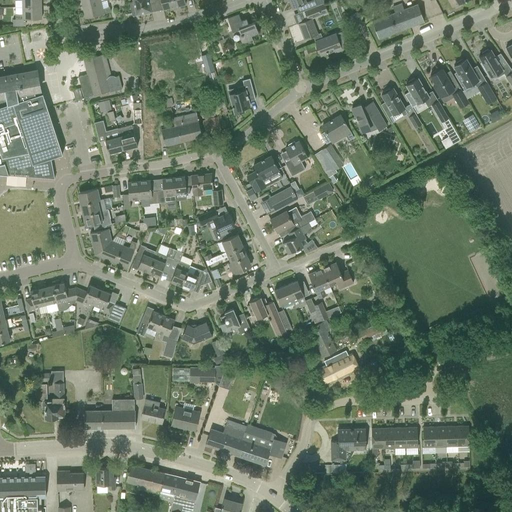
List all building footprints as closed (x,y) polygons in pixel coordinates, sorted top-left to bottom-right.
[(150,0),(132,0),(133,2),(129,3),(132,16),(136,15),(144,13),(144,14),(151,12),(148,1),(150,0)] [(153,0),(154,1),(157,0),(160,0),(163,10),(170,8),(171,10),(175,9),(172,0),(153,0)] [(172,0),(175,9),(179,8),(178,6),(186,4),(184,0),(172,0)] [(283,0),(285,2),(289,0),(292,9),(296,7),(298,13),(304,11),(316,6),(316,5),(314,0),(312,0),(306,2),(306,1),(306,0),(283,0)] [(101,2),(82,6),(85,18),(111,12),(109,7),(102,9),(101,2)] [(393,8),(395,13),(372,22),(378,39),(424,22),(417,5),(404,10),(402,4),(393,8)] [(307,20),(298,24),(304,40),(313,37),(316,45),(315,46),(318,52),(319,52),(320,55),(333,50),(334,53),(349,48),(345,36),(338,39),(336,34),(322,39),(320,33),(317,34),(311,19),(322,15),(321,15),(318,5),(316,6),(304,11),(307,20)] [(41,7),(22,8),(22,14),(15,14),(15,20),(41,19),(41,7)] [(351,15),(356,25),(362,22),(357,12),(351,15)] [(239,37),(242,44),(252,40),(251,36),(258,33),(254,22),(248,25),(246,20),(241,22),(239,15),(227,19),(232,33),(239,30),(241,36),(239,37)] [(218,28),(216,23),(206,26),(209,32),(218,28)] [(483,55),(479,57),(482,62),(481,63),(480,63),(488,77),(488,76),(489,75),(490,75),(494,72),(496,75),(498,77),(504,74),(505,77),(511,86),(511,70),(507,64),(501,68),(490,50),(489,51),(488,49),(482,53),(483,55)] [(87,75),(79,77),(84,97),(92,95),(93,95),(122,88),(119,76),(111,78),(104,55),(84,60),(87,75)] [(457,72),(454,74),(464,91),(474,85),(473,83),(478,80),(466,59),(463,61),(462,59),(456,63),(457,65),(454,67),(457,72)] [(0,174),(8,175),(9,176),(10,169),(24,166),(25,177),(55,179),(51,158),(62,154),(47,108),(41,90),(40,90),(37,75),(36,69),(36,70),(0,76),(0,174)] [(433,86),(440,98),(450,92),(460,108),(469,103),(452,74),(447,77),(442,69),(437,72),(436,71),(432,73),(432,75),(430,76),(435,85),(433,86)] [(242,81),(244,86),(237,88),(238,92),(229,95),(232,106),(232,108),(233,108),(234,114),(244,111),(243,108),(250,106),(248,98),(254,96),(250,78),(242,81)] [(406,85),(409,91),(404,94),(412,107),(429,97),(418,78),(415,80),(414,79),(408,82),(409,84),(406,85)] [(477,87),(487,104),(487,105),(496,99),(486,82),(477,87)] [(384,94),(381,95),(385,102),(380,105),(388,118),(400,111),(403,116),(407,114),(404,108),(399,100),(400,100),(397,95),(393,88),(390,90),(390,89),(388,90),(385,91),(383,93),(384,94)] [(143,124),(142,91),(132,93),(133,124),(143,124)] [(111,110),(109,100),(98,102),(100,112),(111,110)] [(431,105),(442,122),(448,118),(438,101),(431,105)] [(352,109),(355,118),(356,117),(361,129),(368,127),(370,132),(377,129),(379,131),(386,126),(372,102),(364,106),(365,107),(362,108),(360,104),(352,109)] [(161,130),(163,136),(165,145),(202,137),(196,113),(172,119),(174,127),(161,130)] [(409,117),(415,128),(422,124),(415,113),(409,117)] [(204,117),(205,120),(202,121),(206,135),(221,131),(221,129),(226,127),(224,121),(219,123),(217,117),(214,118),(213,116),(209,117),(208,116),(204,117)] [(325,131),(321,134),(326,144),(331,141),(332,143),(345,135),(348,141),(353,138),(350,132),(346,124),(341,116),(322,126),(325,131)] [(464,123),(470,132),(479,126),(474,117),(464,123)] [(103,121),(94,123),(96,132),(99,142),(105,140),(108,154),(123,150),(119,137),(117,129),(106,132),(103,121)] [(131,125),(117,129),(119,137),(123,150),(137,146),(135,136),(134,133),(133,133),(131,125)] [(451,126),(446,129),(444,130),(448,137),(441,141),(445,148),(459,140),(451,126)] [(291,160),(285,163),(292,176),(305,169),(301,161),(307,157),(303,150),(299,141),(295,143),(294,141),(288,145),(289,147),(285,148),(291,160)] [(316,154),(326,169),(340,160),(330,145),(316,154)] [(256,171),(247,177),(251,185),(252,184),(256,192),(266,187),(263,182),(269,176),(278,170),(271,156),(253,166),(256,171)] [(201,190),(213,189),(211,174),(191,176),(192,191),(193,191),(193,195),(202,194),(201,190)] [(185,176),(173,178),(175,195),(186,193),(185,176)] [(371,176),(362,181),(367,190),(376,185),(371,176)] [(163,190),(157,191),(158,202),(175,200),(175,195),(173,178),(162,179),(163,190)] [(150,180),(138,181),(140,198),(149,197),(150,203),(158,202),(157,191),(151,191),(150,180)] [(140,198),(138,181),(127,183),(128,194),(122,195),(124,210),(130,209),(129,199),(140,198)] [(328,183),(314,191),(318,198),(332,191),(328,183)] [(268,198),(275,210),(297,199),(297,198),(294,192),(291,186),(268,198)] [(80,192),(83,204),(100,200),(97,188),(80,192)] [(300,188),(294,192),(297,198),(303,194),(300,188)] [(212,191),(214,205),(223,205),(221,190),(212,191)] [(339,204),(334,195),(328,198),(333,208),(339,204)] [(80,204),(83,215),(105,210),(105,209),(103,200),(100,200),(83,204),(80,204)] [(296,222),(299,227),(314,220),(313,219),(314,219),(310,211),(299,217),(294,208),(270,221),(277,233),(293,224),(296,222)] [(105,210),(83,215),(85,226),(93,224),(94,227),(99,226),(100,228),(106,227),(106,225),(111,224),(108,209),(105,209),(105,210)] [(206,214),(197,218),(201,226),(213,220),(216,227),(211,229),(216,241),(226,237),(225,233),(228,232),(227,230),(234,226),(228,212),(218,217),(215,210),(206,214)] [(314,220),(299,227),(288,234),(291,239),(282,243),(288,255),(303,247),(300,241),(305,238),(302,233),(311,229),(311,227),(316,224),(314,220)] [(127,236),(127,234),(130,228),(125,226),(121,234),(127,236)] [(90,233),(95,255),(100,251),(111,242),(108,229),(90,233)] [(221,241),(226,251),(242,244),(237,234),(221,241)] [(95,255),(116,263),(122,247),(111,242),(100,251),(95,255)] [(122,247),(116,263),(127,268),(137,244),(131,242),(128,249),(122,247)] [(228,256),(230,262),(246,255),(242,244),(226,251),(212,258),(205,261),(207,265),(228,256)] [(137,268),(148,273),(154,259),(153,259),(144,255),(146,248),(140,245),(135,258),(140,261),(137,268)] [(168,272),(173,259),(176,251),(170,249),(167,256),(156,252),(153,259),(154,259),(148,273),(159,277),(162,270),(168,272)] [(246,255),(230,262),(228,263),(233,274),(249,268),(248,264),(250,263),(246,255)] [(170,282),(181,286),(187,272),(186,272),(189,265),(173,259),(168,272),(173,274),(170,282)] [(336,263),(322,268),(330,285),(336,283),(339,289),(353,283),(348,270),(340,273),(336,263)] [(330,285),(322,268),(308,274),(315,292),(316,291),(319,299),(326,296),(325,294),(332,291),(329,286),(330,285)] [(217,269),(211,272),(214,280),(218,279),(221,277),(217,269)] [(187,272),(181,286),(183,287),(182,289),(187,291),(188,289),(192,291),(195,283),(201,285),(212,282),(208,272),(200,270),(197,277),(187,272)] [(297,281),(286,285),(292,301),(304,296),(297,281)] [(75,302),(75,301),(76,288),(68,290),(67,285),(64,285),(64,283),(52,286),(58,310),(64,309),(66,308),(68,307),(69,305),(71,304),(72,303),(75,302)] [(47,313),(58,310),(52,286),(46,287),(45,285),(41,286),(45,305),(47,313)] [(87,303),(93,306),(101,287),(97,285),(96,288),(89,285),(86,292),(76,288),(75,301),(86,305),(87,303)] [(292,301),(286,285),(274,290),(281,306),(292,301)] [(38,307),(45,305),(41,286),(36,287),(37,289),(30,291),(31,298),(25,300),(28,312),(39,309),(38,307)] [(101,287),(93,306),(100,309),(99,311),(110,315),(114,304),(108,301),(111,294),(105,291),(105,289),(101,287)] [(285,329),(277,312),(273,301),(267,304),(265,298),(261,300),(260,297),(257,299),(256,298),(252,300),(253,300),(249,302),(250,305),(247,306),(251,316),(254,315),(256,320),(260,318),(261,319),(264,317),(264,316),(267,315),(268,318),(268,319),(269,321),(276,337),(286,333),(285,329)] [(320,320),(314,305),(311,298),(305,300),(315,323),(321,321),(320,320)] [(382,298),(374,301),(376,307),(384,304),(382,298)] [(321,302),(314,305),(320,320),(328,317),(321,302)] [(220,317),(222,323),(220,324),(224,333),(237,327),(240,334),(250,330),(243,313),(236,316),(233,309),(224,313),(225,315),(220,317)] [(283,309),(277,312),(285,329),(291,327),(283,309)] [(146,328),(157,332),(164,315),(153,311),(150,319),(143,317),(138,328),(136,333),(142,336),(145,331),(146,328)] [(164,315),(157,332),(163,334),(161,340),(166,342),(162,355),(172,358),(177,341),(180,328),(172,326),(175,320),(164,315)] [(52,336),(64,334),(62,318),(50,319),(52,336)] [(358,330),(363,339),(385,328),(380,319),(358,330)] [(183,334),(181,339),(187,342),(187,340),(193,342),(204,337),(205,339),(212,336),(210,331),(206,322),(196,326),(196,325),(190,325),(191,326),(187,325),(183,334)] [(310,334),(322,358),(336,351),(324,327),(310,334)] [(7,331),(0,332),(0,345),(1,345),(0,343),(10,341),(7,331)] [(144,347),(143,354),(149,355),(151,348),(144,347)] [(326,362),(327,365),(317,370),(325,385),(359,369),(350,351),(326,362)] [(379,364),(370,369),(373,376),(383,371),(379,364)] [(190,367),(190,382),(198,382),(198,380),(214,381),(214,368),(190,367)] [(133,384),(134,399),(143,398),(142,383),(141,383),(140,369),(132,370),(132,375),(133,375),(133,384)] [(41,382),(51,381),(50,373),(41,373),(41,382)] [(219,385),(229,389),(233,376),(223,373),(219,385)] [(46,384),(35,384),(35,397),(40,397),(40,402),(43,402),(43,409),(45,409),(45,419),(47,419),(48,420),(51,420),(52,419),(58,419),(58,417),(64,417),(64,406),(63,383),(54,383),(54,398),(52,398),(52,402),(47,402),(46,393),(46,384)] [(84,411),(84,418),(84,428),(135,428),(135,399),(112,399),(112,411),(84,411)] [(145,400),(141,418),(161,423),(165,410),(157,408),(159,403),(145,400)] [(171,426),(195,431),(200,412),(176,406),(171,426)] [(281,458),(286,443),(273,438),(272,442),(225,426),(223,433),(211,429),(205,445),(265,465),(268,454),(281,458)] [(445,426),(434,427),(435,447),(446,447),(445,426)] [(457,426),(445,426),(446,447),(457,446),(457,426)] [(468,426),(457,426),(457,446),(469,446),(468,426)] [(417,427),(405,428),(406,448),(417,447),(417,427)] [(435,447),(434,427),(423,427),(423,447),(435,447)] [(383,448),(383,428),(371,428),(372,449),(383,448)] [(394,428),(383,428),(383,448),(394,448),(394,428)] [(405,428),(394,428),(394,448),(406,448),(405,428)] [(330,442),(331,460),(345,459),(345,449),(366,449),(365,429),(337,429),(338,441),(330,442)] [(127,474),(125,482),(139,485),(138,488),(146,490),(147,490),(148,491),(160,493),(160,490),(172,493),(176,476),(164,473),(153,470),(130,465),(127,474)] [(108,485),(108,489),(115,489),(114,477),(112,477),(112,468),(96,468),(96,485),(108,485)] [(57,471),(57,481),(57,491),(83,490),(83,473),(64,473),(64,471),(57,471)] [(44,511),(43,476),(0,477),(0,511),(44,511)] [(176,476),(172,493),(174,494),(187,497),(185,504),(194,507),(200,482),(176,476)] [(239,511),(242,503),(224,498),(220,511),(214,510),(213,511),(239,511)]
